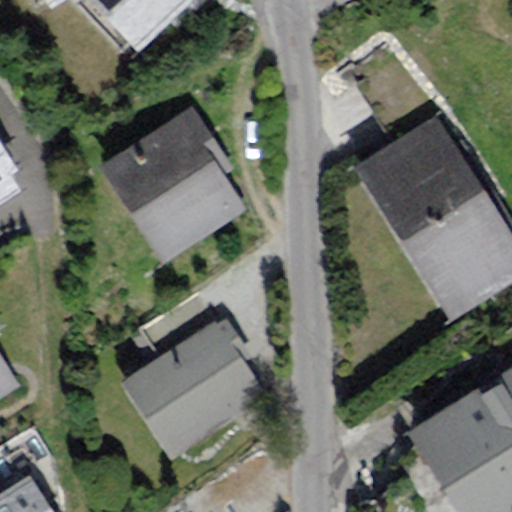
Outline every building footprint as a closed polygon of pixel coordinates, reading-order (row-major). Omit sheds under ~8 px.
[(206,0),(100,0),(101,1),(131,48),(206,0)] [(185,113),(88,170),(156,273),(242,216),(219,186),(230,177),(185,113)] [(511,287),(511,242),(437,119),(342,176),(438,333),(511,287)] [(0,205),(18,193),(8,182),(17,170),(0,146),(0,205)] [(220,319),(110,387),(160,465),(263,402),(243,370),(252,365),(220,319)] [(0,398),(12,391),(0,371),(0,398)] [(511,511),(511,374),(391,442),(430,511),(511,511)] [(0,511),(39,511),(20,480),(0,491),(0,511)]
